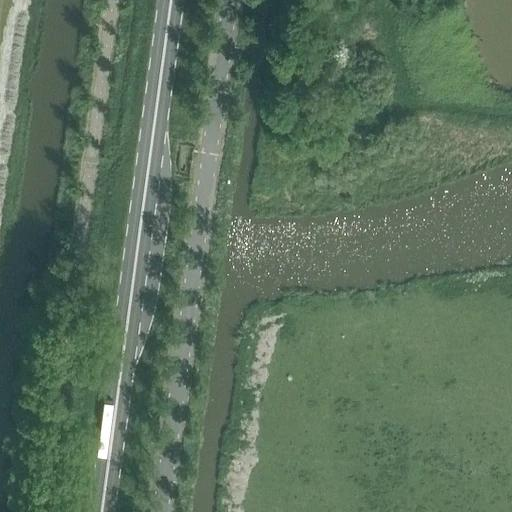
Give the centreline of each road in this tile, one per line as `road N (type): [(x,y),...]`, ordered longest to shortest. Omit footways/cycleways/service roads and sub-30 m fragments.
road 1 (primary): [(104,511),(173,0)]
road 2 (unclassified): [(163,511),(230,0)]
